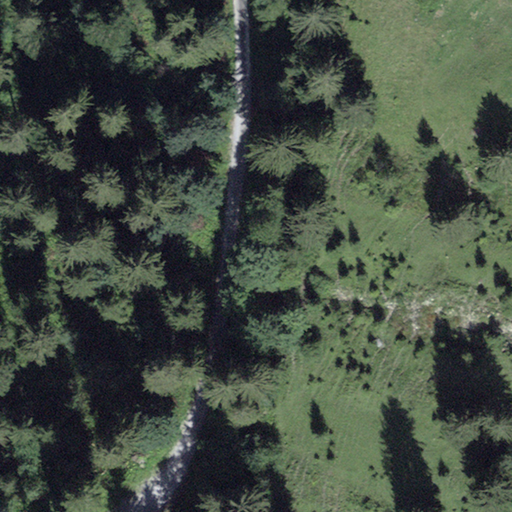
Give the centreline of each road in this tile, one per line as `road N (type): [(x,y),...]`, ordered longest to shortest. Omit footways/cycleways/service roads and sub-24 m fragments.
road 1 (track): [(131,511),(167,475),(189,426),(229,202)]
road 2 (track): [(229,202),(241,109),(239,0)]
